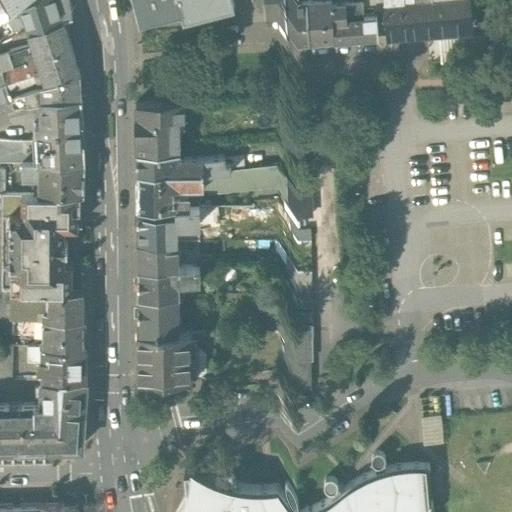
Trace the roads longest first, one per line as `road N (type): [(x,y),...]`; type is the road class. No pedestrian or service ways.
road 1 (primary): [(118,490),(109,396),(108,132),(89,0)]
road 2 (unclassified): [(511,371),(418,378),(246,448),(165,459),(118,490)]
road 3 (residential): [(224,64),(415,51)]
road 4 (residential): [(118,490),(60,507),(0,509)]
